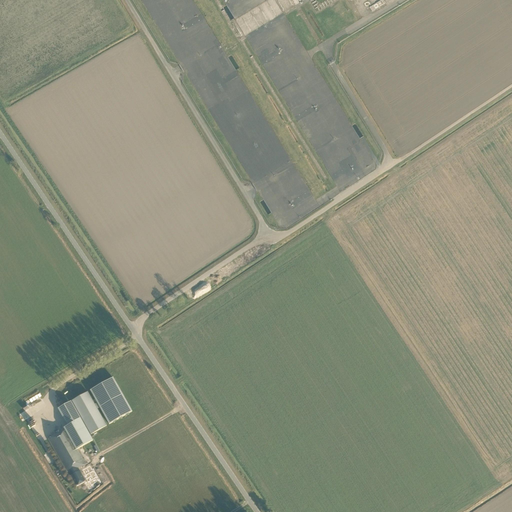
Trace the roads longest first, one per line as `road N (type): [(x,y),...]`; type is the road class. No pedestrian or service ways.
road 1 (unclassified): [(257,511),(0,134)]
road 2 (track): [(393,165),(511,88)]
